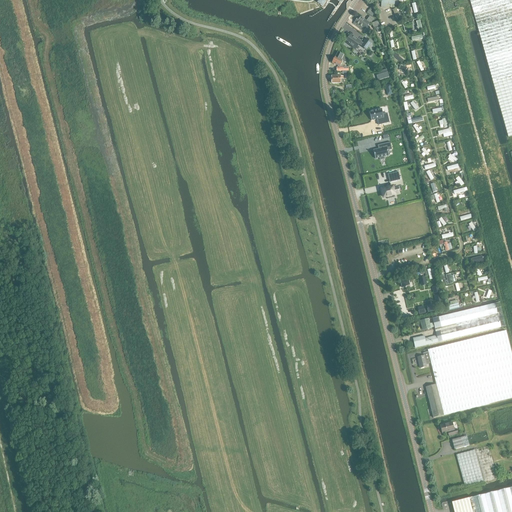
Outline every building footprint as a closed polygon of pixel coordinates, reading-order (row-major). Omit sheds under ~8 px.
[(335,8),(332,12),(332,13),(331,13),(331,14),(332,14),(332,15),(333,15),(333,14),(334,14),(334,13),(342,3),(343,0),(340,0),(339,2),(339,3),(338,3),(338,4),(338,5),(337,5),(336,7),(336,8),(335,8)] [(511,0),(469,0),(477,26),(493,82),(508,137),(511,136),(511,0)] [(370,23),(361,17),(359,19),(358,18),(353,24),(361,29),(363,27),(365,29),(370,23)] [(382,31),(378,21),(372,23),(374,28),(376,27),(378,32),(382,31)] [(363,44),(351,35),(346,42),(356,50),(360,45),(361,46),(360,46),(366,50),(372,43),(366,39),(363,44)] [(346,63),(344,56),(338,52),(332,63),(340,67),(343,61),(346,63)] [(388,109),(372,113),(375,124),(381,122),(383,129),(397,125),(394,116),(390,117),(388,109)] [(382,150),(371,152),(375,165),(383,163),(383,165),(388,164),(388,162),(392,161),(388,149),(395,148),(393,141),(381,145),(382,150)] [(400,180),(398,172),(388,175),(389,175),(391,182),(391,183),(400,180)] [(393,186),(380,190),(382,199),(384,199),(385,201),(394,198),(394,196),(396,196),(395,194),(400,193),(398,187),(394,188),(393,186)] [(408,278),(399,280),(401,288),(410,285),(408,278)] [(431,328),(435,327),(437,336),(425,339),(424,336),(413,339),(415,348),(427,345),(438,342),(501,327),(505,326),(499,302),(433,319),(434,323),(430,324),(429,319),(421,321),(423,330),(431,328)] [(511,397),(511,355),(506,331),(428,350),(428,352),(423,353),(424,356),(417,358),(420,368),(427,367),(426,364),(431,363),(436,385),(426,387),(433,418),(444,415),(490,404),(489,404),(511,397)] [(455,430),(453,423),(440,426),(442,433),(448,432),(449,436),(458,433),(457,429),(455,430)] [(454,449),(469,445),(467,436),(452,440),(454,449)] [(475,450),(456,455),(465,487),(484,482),(487,481),(478,449),(475,450)] [(511,511),(511,487),(452,502),(454,511),(511,511)]
